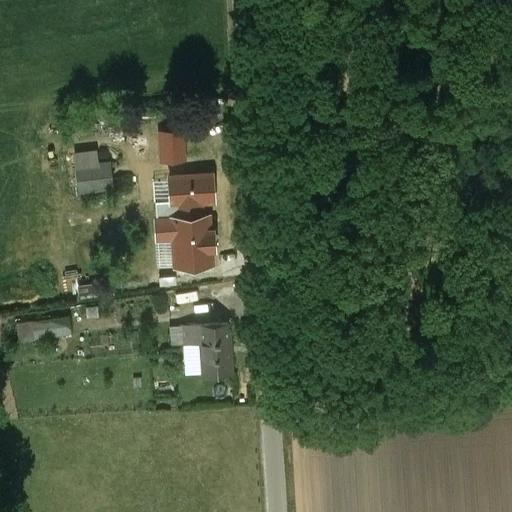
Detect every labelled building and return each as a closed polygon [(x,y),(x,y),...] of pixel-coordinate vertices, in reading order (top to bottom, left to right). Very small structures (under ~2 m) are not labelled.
[(185,131),(159,132),(160,162),(186,161),(185,131)] [(108,164),(76,168),(79,192),(111,188),(108,164)] [(219,194),(165,198),(167,217),(191,216),(193,246),(223,244),(219,194)] [(68,318),(16,325),(18,341),(70,334),(68,318)] [(228,323),(169,327),(171,345),(200,343),(202,374),(231,372),(228,323)]
